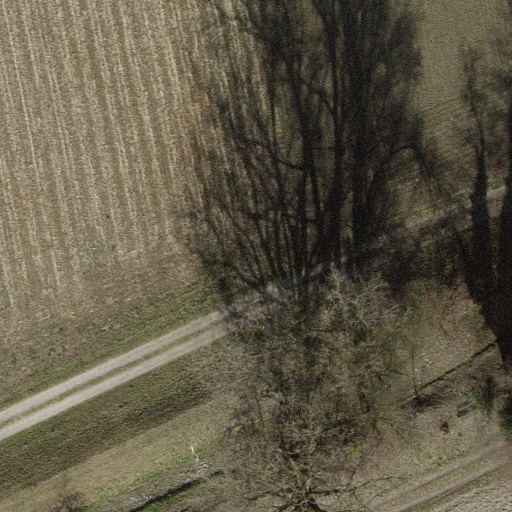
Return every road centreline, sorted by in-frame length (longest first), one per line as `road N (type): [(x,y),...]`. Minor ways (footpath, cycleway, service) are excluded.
road 1 (track): [(511,178),(408,215),(0,414)]
road 2 (track): [(362,511),(511,438)]
